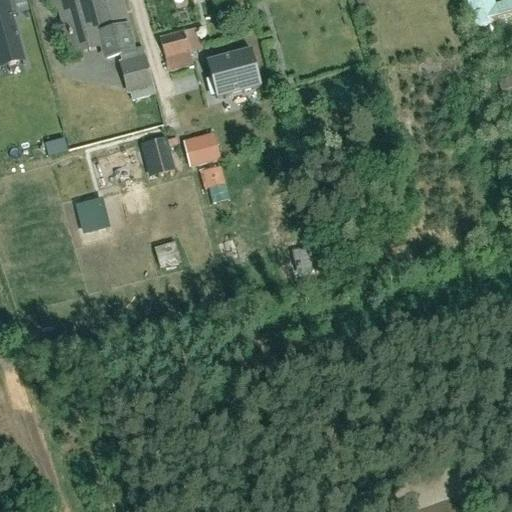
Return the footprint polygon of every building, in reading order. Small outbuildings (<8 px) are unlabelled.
[(0,52),(4,65),(34,56),(13,0),(4,0),(0,1),(0,52)] [(53,0),(63,33),(68,32),(76,59),(100,52),(103,64),(137,55),(121,0),(53,0)] [(511,0),(509,0),(489,6),(496,32),(511,27),(511,0)] [(201,51),(196,31),(161,40),(169,72),(193,66),(190,54),(201,51)] [(217,100),(261,89),(252,52),(207,63),(217,100)] [(214,133),(183,142),(190,168),(221,160),(214,133)] [(141,145),(150,177),(176,170),(167,138),(141,145)] [(222,166),(203,172),(208,191),(227,185),(222,166)] [(156,248),(160,270),(179,267),(175,245),(156,248)]
